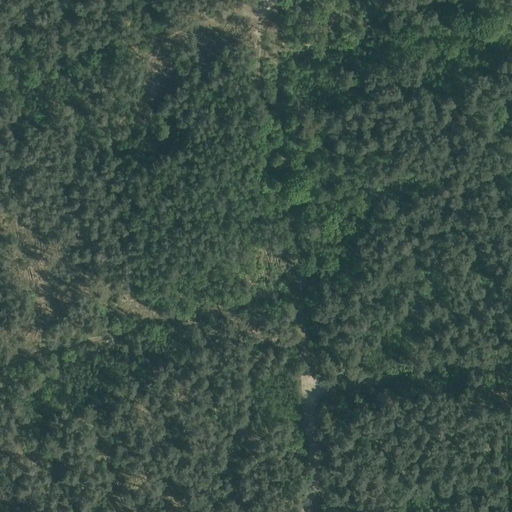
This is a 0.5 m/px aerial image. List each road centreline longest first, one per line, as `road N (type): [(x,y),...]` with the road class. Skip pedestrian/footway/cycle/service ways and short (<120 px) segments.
road 1 (track): [(271,0),(257,72),(266,134),(285,161),(301,276),(318,511)]
road 2 (track): [(0,361),(300,286)]
